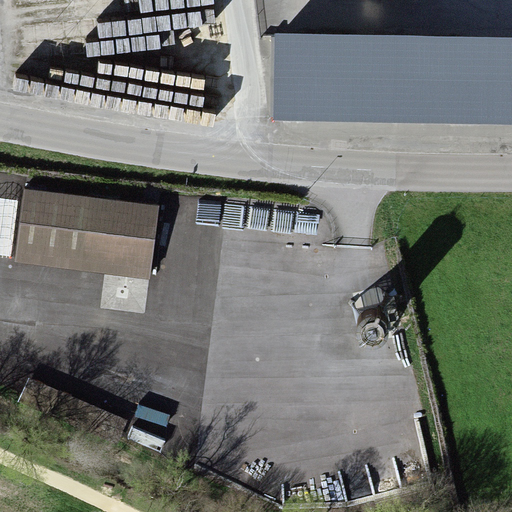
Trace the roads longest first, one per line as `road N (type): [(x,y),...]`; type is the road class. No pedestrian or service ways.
road 1 (primary): [(511,174),(325,170),(0,122)]
road 2 (unknown): [(254,162),(235,0)]
road 3 (track): [(0,460),(116,511)]
